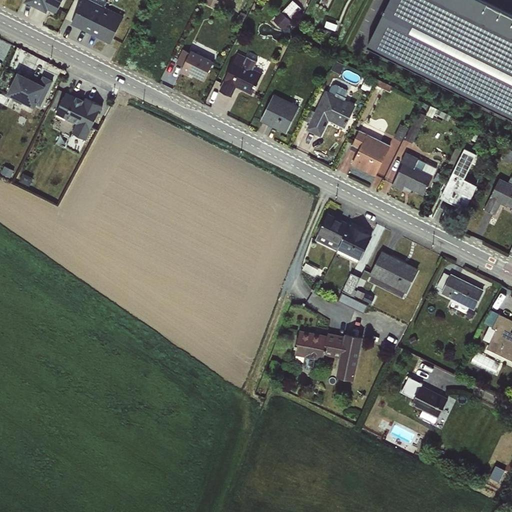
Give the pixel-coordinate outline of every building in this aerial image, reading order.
[(27,0),(27,2),(60,14),(65,0),(27,0)] [(114,43),(127,14),(96,0),(83,0),(73,24),(114,43)] [(511,0),(390,0),(368,46),(511,117),(511,13),(484,0),(511,0)] [(183,71),(208,80),(216,58),(191,49),(183,71)] [(256,94),(266,71),(256,67),(259,59),(239,50),(221,89),(234,95),(238,86),(256,94)] [(45,74),(42,80),(19,70),(9,94),(43,109),(56,79),(45,74)] [(331,90),(326,88),(309,129),(324,136),(331,120),(348,127),(358,103),(346,98),(350,88),(335,82),(331,90)] [(90,139),(105,105),(69,88),(58,112),(78,122),(74,131),(90,139)] [(290,133),(302,104),(276,92),(263,121),(290,133)] [(354,164),(381,176),(396,144),(361,129),(354,144),(361,147),(354,164)] [(467,178),(478,152),(466,146),(444,196),(470,207),(480,183),(467,178)] [(409,152),(395,184),(405,188),(407,185),(427,194),(440,165),(409,152)] [(503,202),(511,206),(511,178),(503,174),(487,208),(498,213),(503,202)] [(363,260),(375,231),(329,213),(317,241),(363,260)] [(384,249),(370,280),(408,297),(422,266),(384,249)] [(355,294),(358,287),(363,289),(367,278),(352,272),(346,290),(355,294)] [(478,308),(487,287),(452,272),(444,294),(478,308)] [(366,311),(369,303),(344,292),(341,300),(366,311)] [(511,364),(511,316),(493,309),(488,321),(492,323),(486,339),(493,341),(487,355),(511,364)] [(302,327),(298,354),(327,358),(328,355),(341,356),(339,376),(358,379),(364,336),(302,327)] [(487,366),(489,362),(487,361),(489,356),(478,352),(474,361),(487,366)] [(440,422),(452,395),(410,377),(404,391),(417,397),(414,404),(425,408),(422,414),(440,422)]
